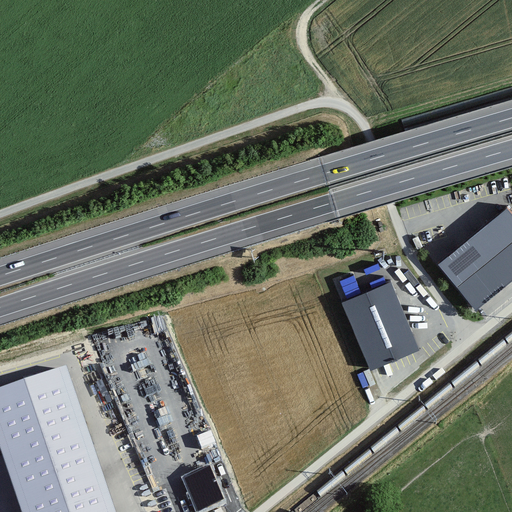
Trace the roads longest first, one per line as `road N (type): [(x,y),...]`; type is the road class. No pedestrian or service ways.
road 1 (motorway): [(511,117),(0,276)]
road 2 (motorway): [(0,307),(511,149)]
road 3 (track): [(0,214),(321,102),(348,109),(363,124),(399,230)]
road 4 (unknown): [(0,384),(71,365),(141,511)]
